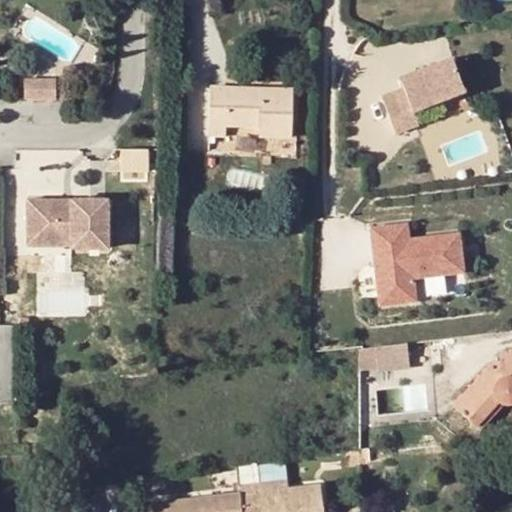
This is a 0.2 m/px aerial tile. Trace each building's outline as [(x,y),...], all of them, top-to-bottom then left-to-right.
[(451,55),(400,76),(404,86),(382,95),(396,132),(419,123),(413,109),(465,88),(451,55)] [(27,86),(26,106),(58,107),(58,96),(58,87),(27,86)] [(210,86),(207,138),(226,139),(226,127),(257,128),(257,137),(290,137),(290,126),(291,96),(292,88),(210,86)] [(58,96),(58,107),(67,108),(68,96),(58,96)] [(299,97),(291,96),(290,126),(298,126),(299,97)] [(290,150),(290,137),(257,137),(257,149),(290,150)] [(122,147),(122,178),(151,179),(152,147),(122,147)] [(106,206),(26,206),(25,244),(71,245),(71,253),(71,254),(106,254),(106,206)] [(404,223),(367,228),(378,305),(414,300),(411,277),(461,270),(456,232),(406,238),(404,223)] [(71,245),(25,244),(25,251),(71,253),(71,245)] [(0,395),(17,395),(16,324),(0,324),(0,395)] [(408,341),(375,345),(378,369),(411,365),(408,341)] [(375,345),(361,347),(361,371),(378,369),(375,345)] [(493,364),(454,404),(474,424),(495,401),(501,406),(511,406),(511,405),(511,349),(507,350),(509,360),(493,364)] [(495,401),(474,424),(480,430),(501,406),(495,401)] [(360,449),(360,462),(372,460),(370,448),(360,449)] [(360,449),(345,451),(347,464),(360,462),(360,449)] [(259,492),(287,488),(286,479),(237,485),(238,495),(239,506),(261,503),(259,492)] [(321,511),(318,484),(287,488),(259,492),(261,503),(239,506),(239,511),(321,511)] [(239,511),(239,506),(238,495),(224,496),(225,511),(239,511)] [(225,511),(224,496),(212,498),(214,511),(225,511)] [(151,511),(214,511),(212,498),(151,505),(151,511)]
